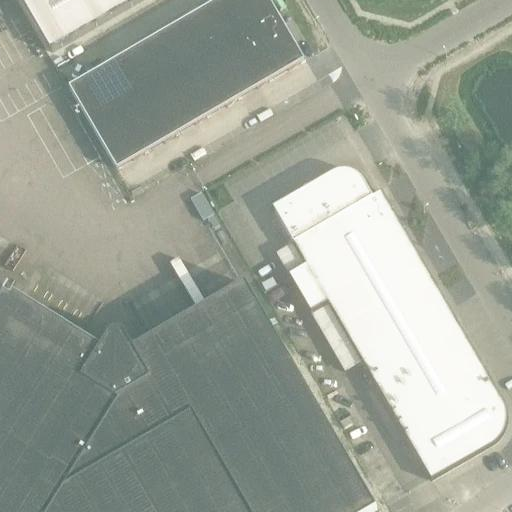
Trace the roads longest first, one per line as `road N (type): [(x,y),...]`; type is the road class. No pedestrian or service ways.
road 1 (unclassified): [(372,78),(511,321)]
road 2 (unclassified): [(372,78),(494,0)]
